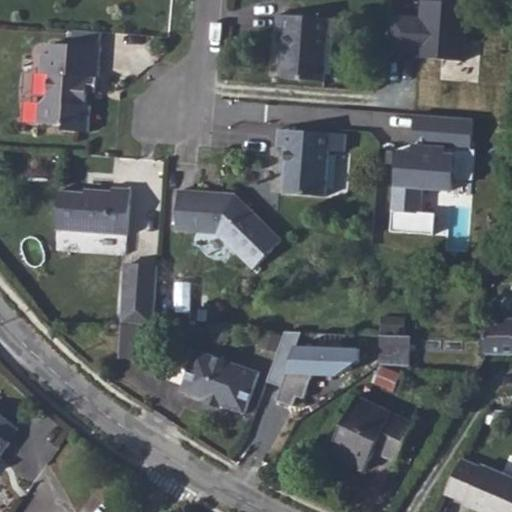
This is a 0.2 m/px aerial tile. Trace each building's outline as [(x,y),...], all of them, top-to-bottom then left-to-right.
[(418,0),(418,16),(392,14),(390,36),(419,38),(418,58),(466,60),(469,1),(446,0),(418,0)] [(285,32),(302,33),(303,16),(278,14),(277,32),(285,32)] [(286,51),(283,79),(325,82),(329,35),(344,37),(345,19),(303,16),(302,33),(285,32),(283,51),(286,51)] [(73,45),(102,48),(103,32),(74,30),(73,45)] [(73,45),(53,44),(52,54),(42,54),(41,74),(51,74),(49,96),(41,103),(39,124),(64,126),(64,131),(90,133),(92,106),(87,106),(88,92),(89,77),(98,78),(100,78),(102,48),(73,45)] [(88,92),(97,93),(98,78),(89,77),(88,92)] [(286,147),(303,148),(304,131),(279,129),(278,147),(286,147)] [(303,148),(286,147),(285,166),(287,166),(285,194),(327,195),(330,149),(346,150),(347,134),(304,131),(303,148)] [(458,193),(460,154),(445,153),(446,147),(414,146),(414,153),(391,152),(387,236),(440,239),(441,210),(410,208),(411,191),(458,193)] [(60,190),(57,231),(129,236),(133,189),(113,187),(113,190),(93,189),(93,193),(60,190)] [(211,194),(180,191),(177,230),(195,231),(195,229),(216,230),(255,269),(282,241),(236,195),(218,194),(218,199),(211,198),(211,194)] [(126,265),(122,323),(154,325),(158,267),(126,265)] [(382,332),(405,333),(405,328),(405,318),(383,317),(382,332)] [(511,318),(485,319),(485,354),(505,354),(505,350),(510,350),(510,354),(511,353),(511,318)] [(154,326),(122,325),(121,357),(153,358),(154,326)] [(260,346),(278,351),(282,336),(264,331),(260,346)] [(382,335),(382,351),(411,353),(412,336),(382,335)] [(297,347),(278,401),(294,406),(298,396),(305,399),(314,375),(339,376),(361,361),(361,349),(297,347)] [(197,349),(182,392),(205,400),(208,399),(221,403),(222,406),(246,414),(261,372),(197,349)] [(411,353),(382,351),(381,365),(411,367),(411,353)] [(374,382),(393,391),(400,374),(382,367),(374,382)] [(448,389),(441,403),(451,409),(459,395),(448,389)] [(330,454),(366,471),(376,451),(380,443),(403,453),(417,425),(359,397),(330,454)] [(204,403),(221,408),(222,406),(221,403),(208,399),(205,400),(204,403)] [(0,457),(11,443),(9,442),(19,429),(0,414),(0,457)] [(399,462),(403,453),(380,443),(376,451),(399,462)] [(463,459),(446,494),(466,502),(465,505),(482,511),(511,511),(511,477),(482,465),(481,467),(463,459)]
